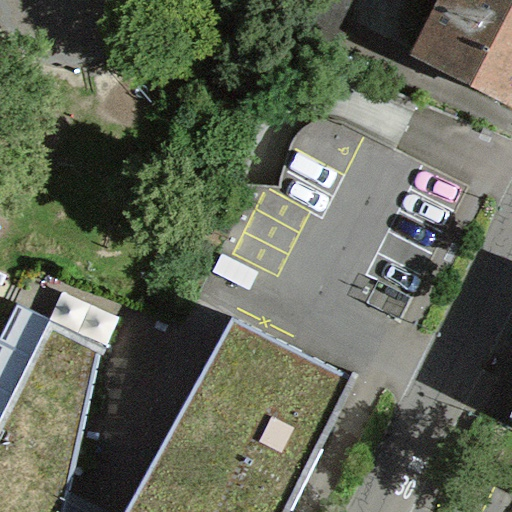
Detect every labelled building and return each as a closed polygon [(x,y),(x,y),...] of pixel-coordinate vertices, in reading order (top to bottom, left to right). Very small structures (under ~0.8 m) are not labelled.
[(287,0),(275,41),(330,63),(353,0),(287,0)] [(511,99),(511,0),(421,0),(400,47),(511,99)] [(288,511),(357,378),(234,316),(123,511),(288,511)] [(53,511),(96,351),(42,324),(0,408),(0,511),(53,511)] [(511,420),(511,397),(503,416),(511,420)]
